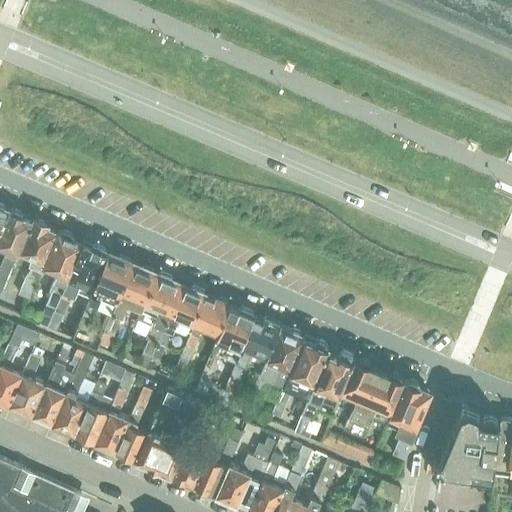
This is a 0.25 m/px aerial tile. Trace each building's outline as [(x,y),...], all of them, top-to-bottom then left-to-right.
[(0,230),(10,209),(6,207),(4,203),(0,200),(0,230)] [(6,254),(0,268),(0,295),(20,249),(33,219),(25,215),(22,210),(16,207),(11,209),(10,209),(0,230),(0,243),(8,247),(7,249),(11,251),(9,255),(6,254)] [(30,295),(43,264),(58,229),(47,224),(45,219),(39,217),(34,219),(33,219),(20,249),(33,254),(31,259),(35,261),(30,273),(29,274),(21,291),(30,295)] [(57,270),(54,279),(55,279),(51,287),(52,287),(39,319),(49,323),(85,240),(75,235),(72,231),(64,227),(60,229),(58,229),(43,264),(57,270)] [(78,288),(91,294),(110,251),(108,250),(105,245),(98,242),(94,244),(85,240),(49,323),(58,327),(71,299),(67,297),(70,290),(76,292),(78,288)] [(129,256),(122,253),(118,254),(110,251),(91,294),(74,333),(85,338),(99,344),(134,261),(132,260),(129,256)] [(128,302),(142,308),(158,271),(155,270),(154,266),(146,262),(142,264),(134,261),(99,344),(107,347),(113,332),(116,333),(128,302)] [(143,347),(153,351),(183,282),(173,277),(171,273),(162,269),(158,271),(142,308),(140,315),(154,321),(143,347)] [(177,321),(192,328),(207,292),(204,291),(203,287),(193,282),(188,284),(183,282),(153,351),(161,355),(173,326),(175,327),(177,321)] [(204,327),(219,334),(232,303),(229,301),(228,297),(219,294),(216,296),(207,292),(192,328),(178,362),(187,366),(201,333),(204,327)] [(222,353),(237,359),(257,313),(254,312),(252,307),(241,303),(237,305),(232,303),(219,334),(197,386),(207,389),(222,353)] [(248,357),(265,364),(282,324),(281,323),(279,319),(265,313),(263,316),(257,313),(237,359),(222,396),(230,399),(248,357)] [(270,373),(286,380),(305,334),(302,333),(300,328),(293,325),(287,326),(282,324),(265,364),(249,399),(257,402),(270,373)] [(292,387),(309,395),(329,348),(326,339),(319,336),(313,338),(305,334),(286,380),(273,409),(282,412),(292,387)] [(9,401),(10,401),(24,369),(12,364),(19,346),(9,342),(1,361),(0,362),(0,400),(4,402),(9,401)] [(336,402),(342,390),(356,356),(354,355),(352,350),(342,346),(337,351),(329,348),(309,395),(302,412),(311,416),(320,395),(336,402)] [(48,380),(34,411),(38,413),(41,418),(47,421),(52,419),(54,420),(68,389),(75,373),(65,368),(70,355),(61,350),(57,359),(48,380)] [(74,428),(76,429),(89,399),(77,394),(94,354),(85,350),(68,389),(54,420),(62,423),(63,427),(70,430),(74,428)] [(31,410),(34,411),(48,380),(34,374),(42,356),(32,352),(24,369),(10,401),(17,404),(20,409),(27,412),(31,410)] [(346,424),(355,428),(381,366),(372,362),(369,357),(361,354),(356,356),(342,390),(357,396),(354,403),(359,405),(356,410),(352,408),(346,424)] [(389,369),(381,366),(355,428),(365,433),(372,416),(367,414),(369,410),(374,412),(377,404),(392,410),(406,377),(402,375),(400,371),(393,368),(389,369)] [(115,448),(116,448),(130,415),(119,410),(136,372),(127,368),(114,397),(96,438),(102,441),(104,446),(111,449),(115,448)] [(406,377),(392,410),(389,420),(402,424),(401,427),(404,429),(395,450),(406,454),(408,443),(430,388),(421,385),(419,378),(411,375),(407,377),(406,377)] [(93,437),(96,438),(114,397),(103,392),(107,382),(98,378),(89,399),(76,429),(81,431),(83,436),(89,439),(93,437)] [(133,456),(135,457),(148,429),(136,424),(152,388),(143,383),(130,415),(116,448),(120,450),(121,454),(130,458),(133,456)] [(135,457),(172,473),(185,443),(204,401),(167,385),(148,429),(135,457)] [(493,473),(493,470),(501,417),(500,417),(498,417),(497,413),(491,410),(484,412),(482,415),(480,415),(478,410),(463,403),(453,426),(449,425),(447,441),(443,440),(441,451),(440,456),(473,470),(493,473)] [(511,416),(503,415),(501,417),(493,470),(511,472),(511,416)] [(186,479),(194,483),(206,454),(216,433),(207,428),(202,439),(206,441),(204,446),(199,444),(198,449),(185,443),(172,473),(173,474),(175,477),(182,481),(186,479)] [(207,489),(215,493),(230,459),(237,443),(241,432),(233,429),(219,460),(206,454),(194,483),(197,484),(197,487),(204,490),(207,489)] [(268,436),(265,443),(271,446),(275,438),(268,436)] [(304,511),(309,502),(293,495),(313,448),(303,444),(292,468),(272,511),(304,511)] [(272,511),(292,468),(279,463),(283,454),(274,450),(269,460),(249,507),(257,510),(257,511),(272,511)] [(230,459),(215,493),(218,494),(218,496),(225,500),(229,498),(249,507),(269,460),(250,451),(244,466),(230,459)] [(0,511),(80,511),(66,505),(74,487),(0,454),(0,511)] [(331,511),(319,506),(329,483),(330,483),(340,460),(329,455),(309,502),(304,511),(331,511)] [(396,511),(398,502),(401,486),(382,478),(375,492),(392,499),(386,511),(396,511)] [(366,511),(370,505),(360,500),(355,511),(366,511)]
